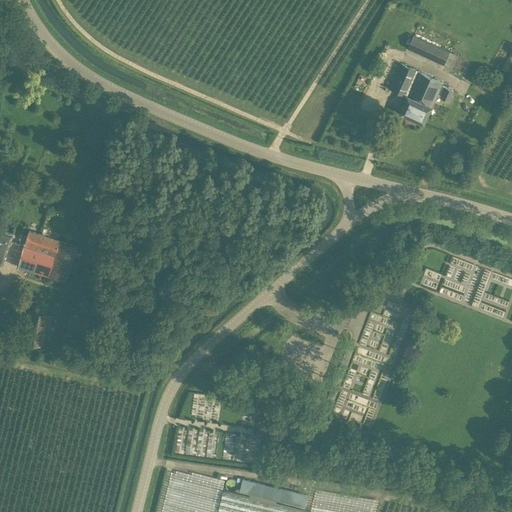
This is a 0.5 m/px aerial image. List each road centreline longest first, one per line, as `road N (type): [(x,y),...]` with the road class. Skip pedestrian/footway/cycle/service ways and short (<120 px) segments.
road 1 (tertiary): [(345,174),(246,148),(91,79),(68,63),(23,0)]
road 2 (tertiary): [(135,511),(177,378),(350,220)]
